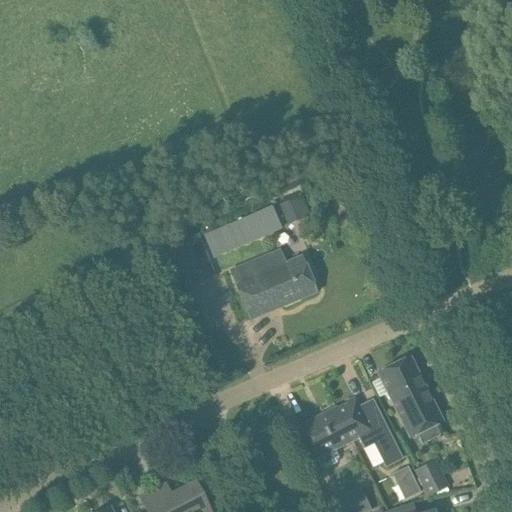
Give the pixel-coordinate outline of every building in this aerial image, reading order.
[(308,216),(300,197),(279,206),(287,225),(308,216)] [(203,250),(197,236),(170,247),(187,288),(204,281),(192,254),(203,250)] [(285,264),(280,251),(229,271),(250,321),(316,294),(301,257),(285,264)] [(440,423),(409,360),(379,375),(409,438),(440,423)] [(336,408),(298,427),(307,445),(315,460),(316,460),(319,467),(325,469),(336,463),(338,458),(336,454),(335,451),(353,442),(358,439),(364,450),(374,445),(385,468),(401,460),(374,405),(368,408),(366,404),(359,408),(354,399),(336,408)] [(427,467),(417,472),(428,497),(447,489),(441,478),(434,481),(427,467)] [(396,474),(403,488),(413,483),(406,469),(396,474)] [(208,511),(194,484),(163,499),(158,490),(141,499),(147,511),(208,511)] [(345,497),(331,504),(335,511),(367,511),(370,511),(364,501),(350,508),(345,497)]
